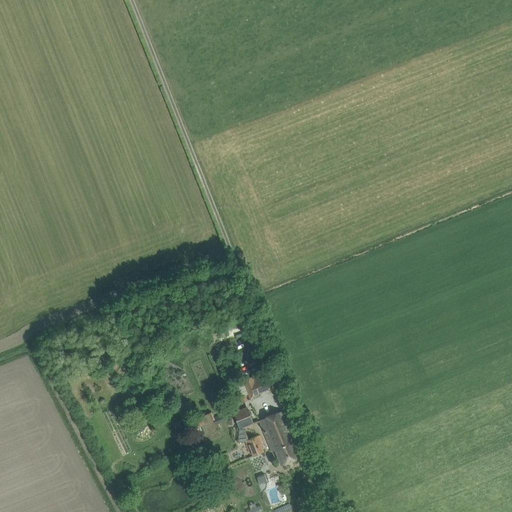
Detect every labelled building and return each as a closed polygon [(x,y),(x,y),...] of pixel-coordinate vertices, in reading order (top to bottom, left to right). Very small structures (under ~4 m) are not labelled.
[(238,316),(232,320),(237,327),(242,323),(238,316)] [(183,350),(177,352),(182,361),(187,359),(183,350)] [(243,380),(245,385),(251,398),(254,397),(253,396),(271,388),(272,390),(275,389),(268,374),(255,380),(253,376),(243,380)] [(192,400),(178,405),(181,414),(195,409),(192,400)] [(238,443),(245,442),(248,450),(250,449),(253,456),(263,453),(260,444),(262,443),(259,435),(249,439),(244,427),(254,423),(248,409),(233,415),(239,429),(238,443)] [(259,420),(263,430),(272,452),(275,451),(281,465),(300,457),(294,443),(296,442),(290,426),(288,426),(285,420),(288,420),(284,410),(259,420)] [(211,412),(194,419),(197,427),(202,425),(206,436),(217,431),(213,420),(214,419),(211,412)] [(180,421),(173,423),(175,429),(182,427),(180,421)] [(257,477),(257,478),(259,484),(259,485),(260,485),(261,485),(267,483),(264,474),(258,476),(257,476),(257,477)]
